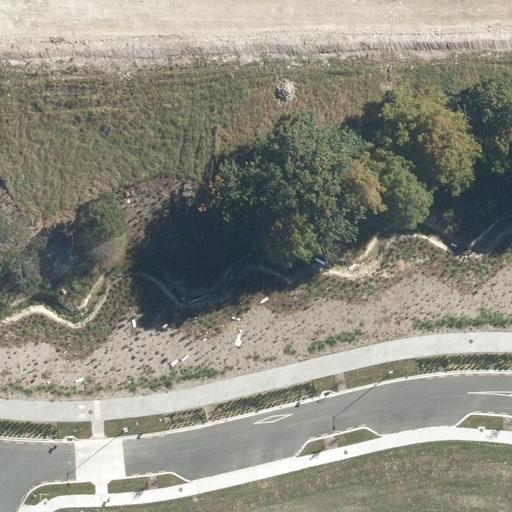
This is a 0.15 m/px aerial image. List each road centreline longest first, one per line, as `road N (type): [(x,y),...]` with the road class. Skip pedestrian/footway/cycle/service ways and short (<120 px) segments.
road 1 (residential): [(511,391),(444,391),(135,457),(0,460)]
road 2 (unknown): [(0,76),(46,78),(242,52),(511,8)]
